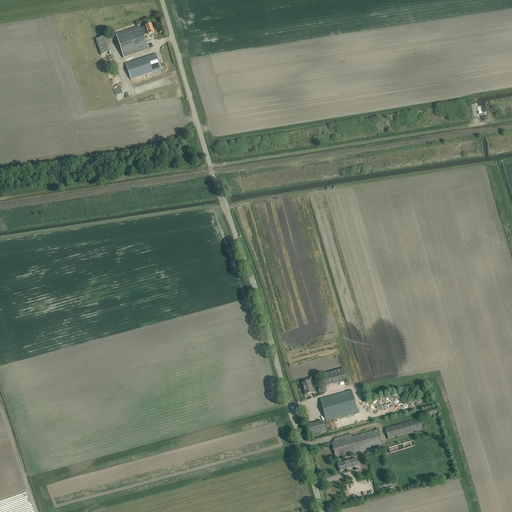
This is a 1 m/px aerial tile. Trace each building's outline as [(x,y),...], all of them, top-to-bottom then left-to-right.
[(145,27),(141,29),(143,36),(148,34),(148,35),(154,33),(151,24),(145,26),(145,27)] [(147,48),(139,25),(115,33),(123,56),(147,48)] [(96,40),(101,55),(111,52),(106,36),(96,40)] [(156,54),(152,55),(125,64),(130,79),(157,71),(161,69),(156,54)] [(347,380),(344,368),(322,375),(325,386),(347,380)] [(310,381),(307,382),(302,383),(305,395),(310,394),(313,393),(310,381)] [(357,412),(351,390),(319,399),(325,421),(357,412)] [(438,414),(436,407),(424,411),(426,418),(438,414)] [(385,428),(388,439),(423,430),(419,418),(385,428)] [(323,421),(312,424),(307,425),(310,435),(325,431),(323,421)] [(334,442),(332,442),(336,457),(382,445),(378,430),(351,437),(351,434),(334,439),(334,442)] [(415,445),(413,440),(388,447),(390,452),(415,445)] [(356,458),(342,462),(337,464),(339,472),(359,467),(356,458)] [(377,486),(379,493),(392,489),(390,482),(377,486)]
